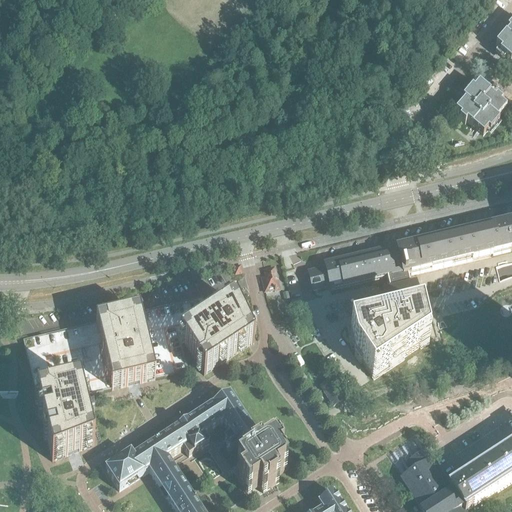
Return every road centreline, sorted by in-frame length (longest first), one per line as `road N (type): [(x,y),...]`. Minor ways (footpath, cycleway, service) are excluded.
road 1 (residential): [(265,358),(231,371),(93,461),(85,483),(103,511)]
road 2 (tertiary): [(0,284),(91,273),(242,237)]
road 3 (residential): [(396,201),(394,155),(511,15)]
road 4 (tertiary): [(242,237),(396,201)]
road 5 (residential): [(265,358),(334,464)]
